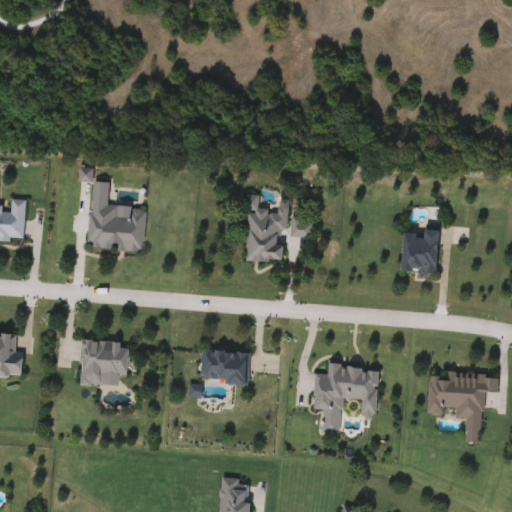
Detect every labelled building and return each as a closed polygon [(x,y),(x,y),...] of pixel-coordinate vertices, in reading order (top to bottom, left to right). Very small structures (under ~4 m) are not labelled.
[(84,248),(91,181),(107,183),(105,205),(143,209),(139,253),(84,248)] [(286,200),(284,231),(279,231),(278,263),(243,261),(246,195),(256,195),(255,210),(275,211),(276,200),(286,200)] [(0,240),(0,206),(8,207),(9,200),(23,201),(21,241),(0,240)] [(309,238),(289,238),(289,217),(300,217),(300,223),(309,223),(309,238)] [(399,235),(421,236),(421,225),(435,226),(433,274),(397,273),(399,235)] [(12,353),(21,353),(20,377),(0,376),(0,334),(13,335),(12,353)] [(116,386),(76,386),(77,341),(117,341),(117,348),(124,348),(124,377),(116,377),(116,386)] [(245,384),(198,381),(200,350),(247,353),(245,384)] [(312,374),(325,375),(325,366),(375,369),(372,418),(360,418),(361,400),(340,399),(339,417),(320,416),(320,411),(310,410),(312,374)] [(477,444),(462,443),(464,420),(452,419),(452,409),(442,409),(441,417),(425,416),(427,376),(443,377),(443,372),(495,376),(494,393),(481,392),(477,444)] [(215,511),(219,478),(247,480),(244,511),(215,511)]
